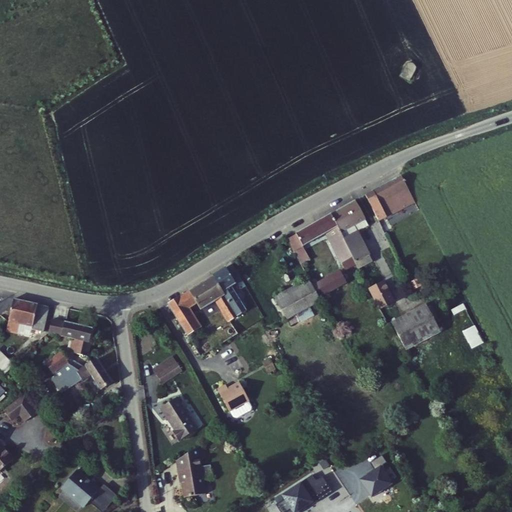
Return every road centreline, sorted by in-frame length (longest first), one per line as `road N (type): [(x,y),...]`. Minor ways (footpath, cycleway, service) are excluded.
road 1 (unclassified): [(511,116),(368,172),(164,288),(120,302)]
road 2 (residential): [(146,511),(120,302)]
road 3 (unclassified): [(120,302),(0,281)]
